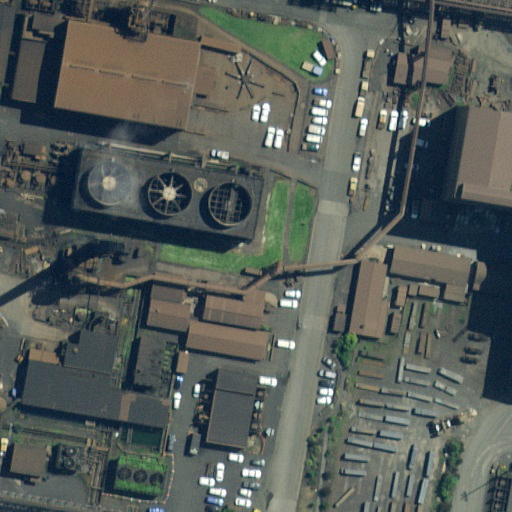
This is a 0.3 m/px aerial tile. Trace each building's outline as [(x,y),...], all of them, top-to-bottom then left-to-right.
[(30,8),(17,102),(193,126),(206,32),(30,8)] [(511,109),(481,105),(463,205),(511,213),(511,303),(500,372),(511,374),(511,109)] [(54,219),(245,249),(256,178),(65,148),(54,219)] [(150,284),(146,326),(189,330),(187,351),(271,360),(277,297),(150,284)] [(32,357),(23,401),(171,431),(179,393),(115,380),(125,332),(82,324),(74,365),(32,357)] [(264,379),(213,371),(201,447),(253,455),(264,379)]
